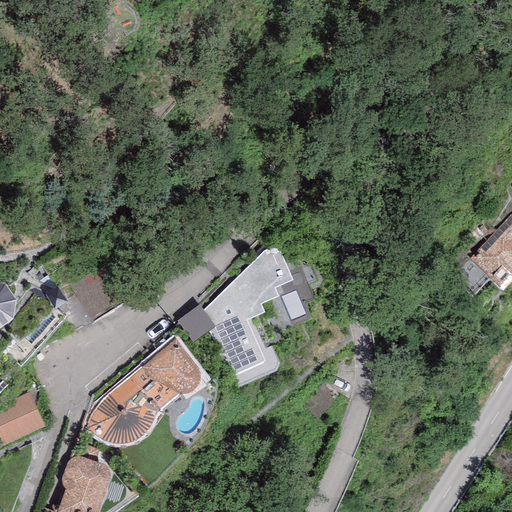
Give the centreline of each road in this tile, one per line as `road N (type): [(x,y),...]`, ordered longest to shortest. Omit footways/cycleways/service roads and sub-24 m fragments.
road 1 (residential): [(310,511),(360,393),(349,261),(364,213),(421,107),(413,74),(390,72),(236,240),(101,352),(57,370)]
road 2 (residential): [(433,511),(511,390)]
